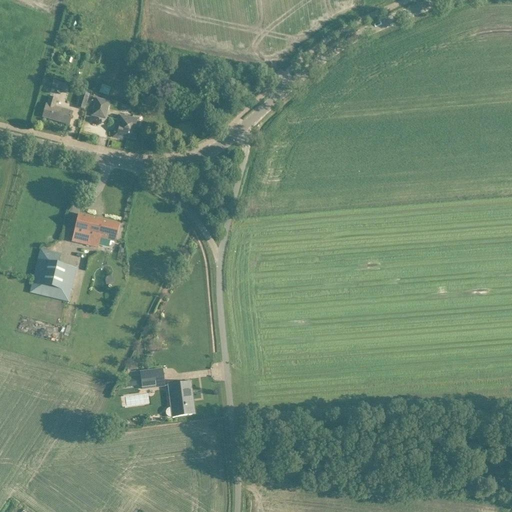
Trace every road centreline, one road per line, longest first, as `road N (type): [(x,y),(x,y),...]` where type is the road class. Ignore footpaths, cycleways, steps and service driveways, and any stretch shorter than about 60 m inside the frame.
road 1 (unclassified): [(237,511),(221,254)]
road 2 (tertiary): [(255,122),(349,43),(448,0)]
road 3 (tertiary): [(0,133),(141,170)]
road 4 (unclassified): [(221,254),(255,122)]
road 5 (tertiary): [(141,170),(174,170),(215,154),(255,122)]
